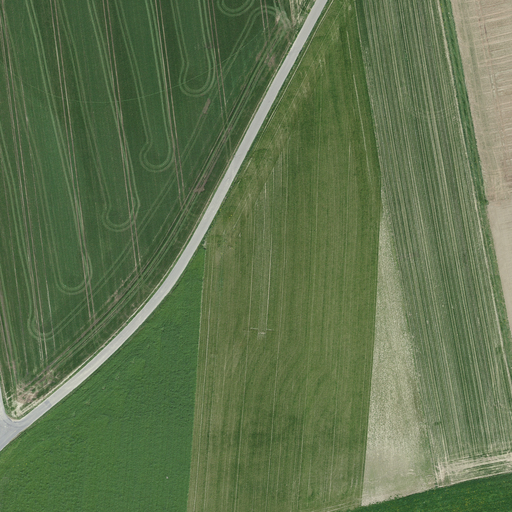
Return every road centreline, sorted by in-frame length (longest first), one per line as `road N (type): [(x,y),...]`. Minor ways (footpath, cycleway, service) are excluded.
road 1 (unclassified): [(0,443),(123,338),(187,255),(321,0)]
road 2 (track): [(451,0),(511,301)]
